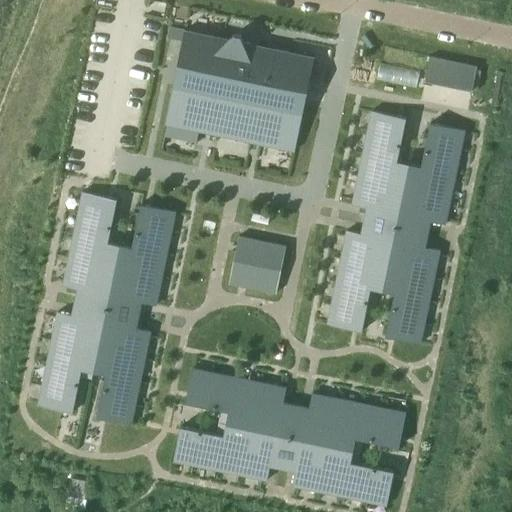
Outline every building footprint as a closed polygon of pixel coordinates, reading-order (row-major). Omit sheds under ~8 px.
[(172,86),(165,124),(182,127),(183,126),(198,129),(198,131),(200,131),(206,132),(211,133),(217,135),(219,135),(219,134),(240,138),(240,139),(252,142),(255,142),(260,144),(261,144),(261,143),(276,146),(276,147),(294,151),(302,113),(292,111),(297,89),(306,91),(307,89),(313,57),(307,56),(307,57),(291,54),(292,53),(290,53),(290,51),(273,47),(273,49),(271,49),(270,50),(251,46),(252,45),(243,43),(241,38),(240,36),(234,35),(232,36),(228,40),(222,38),(221,40),(202,36),(203,34),(186,31),(184,31),(182,41),(177,64),(199,69),(180,88),(172,86)] [(472,89),(477,65),(429,55),(424,79),(472,89)] [(445,224),(464,130),(431,123),(422,167),(395,161),(404,118),(371,111),(351,205),(367,208),(361,234),(346,230),(327,324),(360,331),(369,288),(395,293),(386,337),(420,344),(439,250),(424,247),(429,221),(445,224)] [(131,425),(150,331),(135,328),(140,302),(156,305),(175,212),(142,205),(133,248),(106,243),(115,199),(82,192),(62,286),(78,289),(72,315),(57,312),(38,406),(71,412),(80,369),(106,374),(97,418),(131,425)] [(279,277),(285,246),(269,243),(238,236),(235,253),(229,283),(245,287),(276,293),(279,277)] [(393,472),(349,463),(355,437),(398,446),(405,412),(312,393),(308,408),(283,403),(286,388),(192,368),(185,401),(229,411),(223,437),(180,428),(173,461),(266,481),(270,465),(295,471),(292,486),(386,506),(393,472)] [(87,480),(72,477),(69,494),(84,497),(87,480)]
